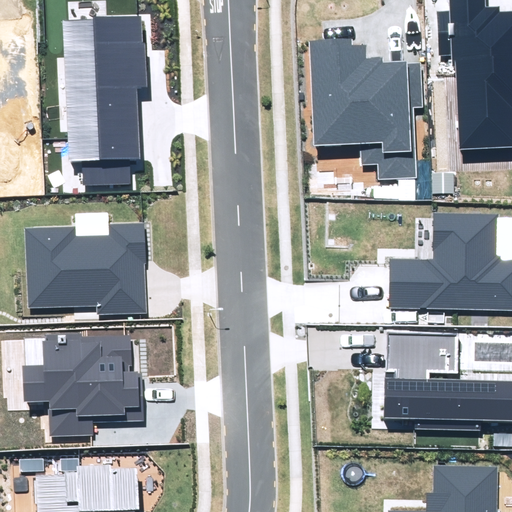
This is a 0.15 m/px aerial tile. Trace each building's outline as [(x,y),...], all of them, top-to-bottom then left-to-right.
[(456,63),(460,150),(511,147),(511,10),(501,11),(500,7),(489,7),(489,0),(449,0),(450,11),(437,12),(439,54),(452,54),(452,64),(456,63)] [(82,185),(131,182),(130,160),(139,159),(136,86),(145,86),(142,17),(62,21),(68,161),(81,161),(82,185)] [(359,143),(360,164),(377,163),(378,181),(417,179),(413,107),(422,107),(420,62),(383,64),(382,57),(366,58),(365,43),(352,44),(352,39),(308,41),(314,145),(359,143)] [(25,229),(28,308),(97,305),(97,315),(146,313),(142,223),(109,224),(109,213),(76,214),(76,227),(25,229)] [(390,260),(389,309),(511,310),(511,259),(501,259),(501,256),(496,256),(496,213),(434,213),(433,260),(390,260)] [(387,379),(386,419),(415,420),(415,430),(481,431),(481,420),(511,420),(511,380),(429,379),(429,373),(458,374),(459,333),(387,332),(386,372),(395,372),(395,379),(387,379)] [(50,437),(94,435),(94,423),(143,421),(141,372),(129,373),(129,365),(133,365),(131,335),(82,337),(82,333),(47,335),(47,341),(41,341),(42,364),(23,365),(24,402),(48,401),(50,437)] [(38,511),(136,511),(136,510),(139,510),(138,467),(111,468),(110,464),(76,465),(76,472),(63,473),(63,475),(37,476),(38,511)] [(408,511),(387,511),(511,511),(496,511),(497,467),(435,466),(434,493),(427,493),(426,511),(408,511)]
